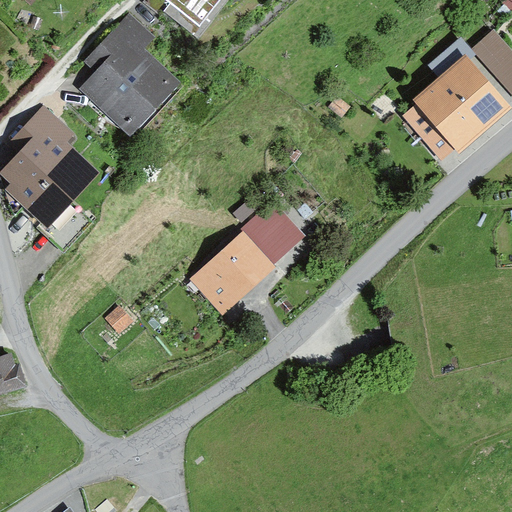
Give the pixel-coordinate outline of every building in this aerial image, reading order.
[(220,0),(165,0),(199,27),(220,0)] [(106,104),(129,125),(170,81),(140,52),(154,37),(130,15),(91,57),(105,70),(89,87),(97,94),(88,103),(98,113),(106,104)] [(511,52),(494,32),(478,47),(511,85),(511,52)] [(442,155),(457,142),(453,136),(494,100),(471,74),(473,72),(465,62),(460,65),(450,48),(431,65),(443,80),(420,100),(423,104),(408,117),(442,155)] [(15,190),(45,217),(85,172),(54,143),(64,132),(41,111),(21,134),(32,144),(7,172),(20,184),(15,190)] [(62,208),(44,228),(66,248),(84,228),(62,208)] [(254,227),(201,276),(225,302),(267,263),(263,259),(274,249),(254,227)] [(0,391),(16,385),(5,353),(0,355),(0,391)]
